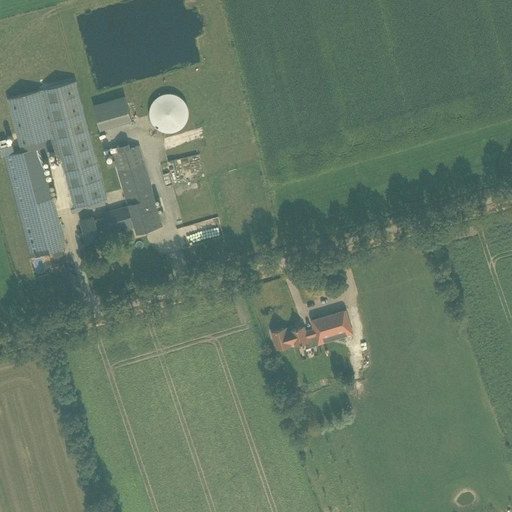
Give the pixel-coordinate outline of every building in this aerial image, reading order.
[(107,198),(76,81),(44,89),(7,99),(21,151),(15,153),(9,155),(35,256),(61,250),(66,248),(41,153),(55,149),(58,160),(71,208),(107,198)] [(177,95),(171,93),(165,94),(159,96),(154,100),(150,106),(149,112),(150,118),(152,123),(156,128),(161,131),(167,133),(174,132),(180,130),(184,125),(187,120),(188,114),(188,108),(186,103),(182,98),(177,95)] [(129,95),(96,104),(103,129),(136,120),(129,95)] [(9,155),(15,153),(13,145),(0,148),(2,156),(9,155)] [(144,162),(139,145),(112,153),(117,170),(124,191),(125,195),(128,205),(114,209),(81,219),(86,235),(84,236),(86,245),(100,241),(97,232),(107,229),(109,234),(135,226),(137,233),(162,226),(160,216),(144,162)] [(67,262),(55,262),(55,278),(67,277),(67,262)] [(279,340),(281,348),(291,345),(290,343),(294,342),(295,346),(309,342),(308,339),(316,336),(318,344),(353,333),(345,310),(311,320),(313,328),(305,331),(304,326),(290,330),(291,331),(287,332),(285,327),(271,332),(274,341),(279,340)]
